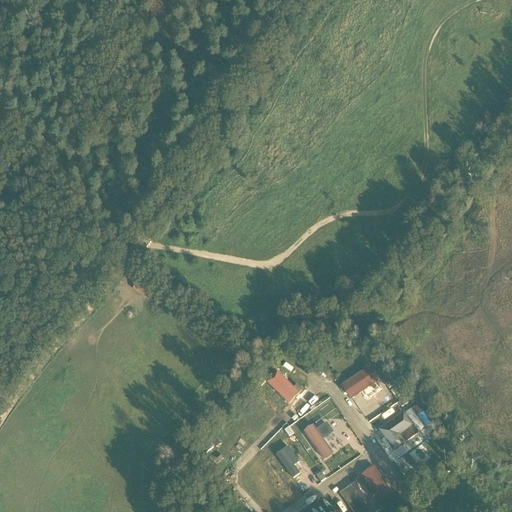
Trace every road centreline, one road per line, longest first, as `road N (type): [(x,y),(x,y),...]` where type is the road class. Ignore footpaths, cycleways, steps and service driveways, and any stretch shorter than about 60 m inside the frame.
road 1 (track): [(301,0),(144,218),(124,268),(56,336),(0,418)]
road 2 (unclassified): [(419,511),(339,394),(276,341)]
